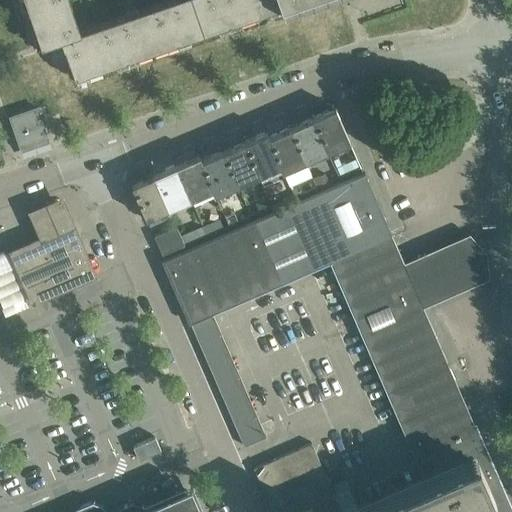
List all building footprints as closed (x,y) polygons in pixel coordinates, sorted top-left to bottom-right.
[(169,0),(139,11),(139,10),(137,10),(138,11),(88,28),(86,28),(87,29),(79,31),(71,7),(71,5),(70,5),(68,0),(25,0),(32,19),(27,21),(33,20),(41,44),(40,45),(41,46),(46,44),(54,68),(70,62),(74,76),(76,76),(75,75),(100,67),(102,72),(103,72),(101,66),(126,58),(127,63),(128,63),(126,57),(151,49),(153,54),(154,54),(152,49),(177,40),(179,45),(177,40),(202,31),(204,37),(205,36),(203,31),(228,22),(230,28),(231,27),(229,22),(253,13),(255,19),(256,19),(254,13),(279,5),(280,5),(278,0),(169,0)] [(335,107),(312,118),(326,151),(349,140),(335,107)] [(312,118),(290,127),(304,160),(326,151),(312,118)] [(267,131),(266,131),(282,170),(304,160),(290,127),(269,136),(267,131)] [(266,131),(243,141),(257,175),(280,165),(282,170),(266,131)] [(43,132),(18,141),(22,152),(47,144),(43,132)] [(243,141),(221,151),(235,184),(257,175),(243,141)] [(199,154),(197,155),(211,188),(214,194),(235,184),(221,151),(201,160),(199,154)] [(197,155),(175,165),(189,198),(211,188),(197,155)] [(175,165),(153,175),(167,208),(189,198),(175,165)] [(190,323),(212,313),(329,262),(425,482),(488,454),(474,422),(473,422),(467,408),(448,365),(435,334),(423,307),(404,263),(378,203),(365,172),(163,260),(190,323)] [(327,172),(314,178),(317,186),(330,180),(327,172)] [(169,211),(167,208),(153,175),(131,184),(147,221),(169,211)] [(221,209),(228,225),(239,221),(232,204),(221,209)] [(219,218),(201,225),(206,235),(223,227),(219,218)] [(201,225),(180,235),(184,245),(206,235),(201,225)] [(72,226),(44,238),(13,251),(33,299),(92,274),(72,226)] [(176,226),(154,236),(162,254),(184,245),(180,235),(176,226)] [(404,263),(423,307),(490,277),(489,250),(472,233),(404,263)] [(216,323),(212,313),(190,323),(194,333),(216,323)] [(221,333),(216,323),(194,333),(199,343),(221,333)] [(225,344),(221,333),(199,343),(203,353),(225,344)] [(230,354),(225,344),(203,353),(208,363),(230,354)] [(234,364),(230,354),(208,363),(212,374),(234,364)] [(239,374),(234,364),(212,374),(217,384),(239,374)] [(243,385),(239,374),(217,384),(221,394),(243,385)] [(248,395),(243,385),(221,394),(226,404),(248,395)] [(252,405),(248,395),(226,404),(230,415),(252,405)] [(257,415),(252,405),(230,415),(235,425),(257,415)] [(261,426),(257,415),(235,425),(239,435),(261,426)] [(266,436),(261,426),(239,435),(244,446),(266,436)] [(133,446),(139,458),(160,449),(154,437),(133,446)] [(488,454),(425,482),(354,511),(337,511),(330,493),(332,492),(311,442),(253,468),(272,511),(501,511),(506,508),(509,511),(511,511),(511,493),(509,491),(506,488),(501,485),(488,454)] [(196,511),(187,490),(147,507),(133,502),(109,511),(105,511),(102,505),(92,501),(66,511),(196,511)]
